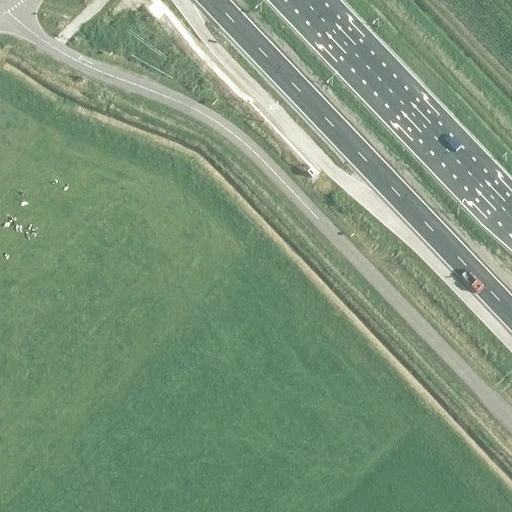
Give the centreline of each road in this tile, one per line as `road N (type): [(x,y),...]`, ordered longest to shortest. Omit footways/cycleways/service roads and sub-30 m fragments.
road 1 (unclassified): [(511,422),(297,194),(191,114),(51,49),(0,9)]
road 2 (trunk): [(201,0),(511,324)]
road 3 (trunk): [(511,216),(304,0)]
